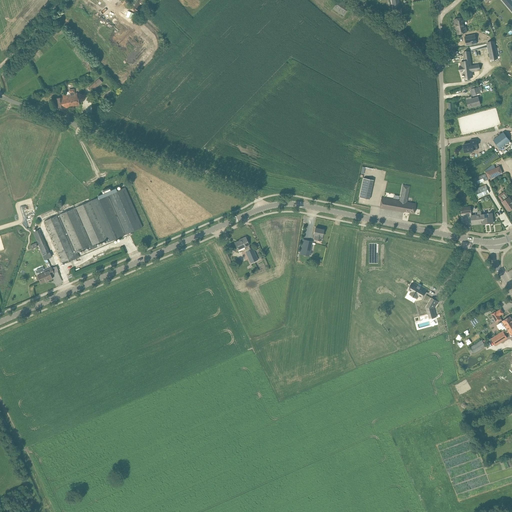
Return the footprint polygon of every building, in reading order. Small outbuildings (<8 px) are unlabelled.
[(339,0),(338,0),(336,4),(333,8),(343,15),(349,7),(339,0)] [(511,1),(511,0),(502,0),(511,10),(511,8),(511,1)] [(397,22),(409,14),(404,7),(400,10),(393,15),(397,22)] [(457,34),(467,32),(466,27),(465,27),(463,17),(454,19),(457,34)] [(464,37),(466,43),(476,40),(475,35),(464,37)] [(494,42),(488,43),(491,59),(497,58),(494,42)] [(462,66),(460,66),(461,72),(463,72),(463,78),(470,77),(470,71),(475,70),(475,66),(470,66),(470,62),(469,56),(469,52),(464,53),(465,56),(466,62),(461,63),(462,66)] [(96,81),(88,88),(92,92),(99,85),(96,81)] [(478,87),(471,89),(473,95),(480,93),(478,87)] [(74,89),(68,90),(69,94),(70,93),(70,94),(66,95),(69,107),(79,104),(77,93),(74,94),(74,93),(75,92),(74,89)] [(65,107),(69,107),(66,95),(65,96),(64,94),(61,94),(62,97),(56,99),(59,110),(65,108),(65,107)] [(480,105),(478,97),(472,99),(467,100),(469,108),(480,105)] [(304,104),(296,153),(317,157),(319,148),(352,153),(357,124),(327,119),(328,108),(304,104)] [(375,169),(382,129),(362,126),(357,150),(352,149),(352,152),(355,153),(353,165),(375,169)] [(510,140),(503,132),(493,140),(500,148),(510,140)] [(476,139),(470,140),(471,143),(463,144),(465,152),(478,150),(476,139)] [(387,156),(383,171),(393,173),(397,159),(387,156)] [(502,173),(500,166),(485,172),(488,179),(502,173)] [(485,173),(472,179),(475,185),(487,179),(485,173)] [(363,178),(359,197),(369,200),(373,180),(363,178)] [(381,198),(380,203),(380,208),(404,212),(404,211),(414,213),(416,204),(407,202),(410,186),(402,185),(399,201),(381,198)] [(490,193),(486,185),(474,190),(478,198),(490,193)] [(108,242),(142,227),(125,188),(99,199),(98,198),(44,221),(62,262),(66,261),(67,263),(72,261),(71,258),(78,255),(77,252),(87,247),(89,251),(97,247),(95,244),(106,239),(108,242)] [(511,203),(511,201),(509,197),(506,199),(503,195),(500,198),(498,196),(502,202),(504,205),(505,205),(509,211),(511,209),(511,203)] [(482,223),(481,214),(481,211),(477,212),(478,215),(471,216),(472,223),(478,223),(478,224),(482,223)] [(481,214),(482,223),(482,224),(493,223),(492,213),(481,214)] [(315,228),(314,235),(315,235),(314,239),(321,240),(324,230),(315,228)] [(49,253),(42,236),(40,230),(33,232),(43,255),(49,253)] [(236,248),(237,247),(238,250),(246,246),(248,251),(246,252),(250,263),(258,260),(253,249),(251,250),(245,237),(241,239),(242,240),(235,243),(236,246),(236,247),(236,248)] [(309,256),(311,246),(312,241),(305,240),(302,255),(309,256)] [(54,274),(52,269),(51,267),(44,271),(44,272),(37,276),(41,283),(48,280),(48,281),(52,279),(51,275),(54,274)] [(410,288),(408,290),(412,292),(410,294),(417,298),(418,295),(422,297),(425,291),(420,288),(421,287),(418,285),(417,286),(412,283),(411,285),(409,287),(410,288)] [(429,303),(427,307),(430,319),(436,317),(434,308),(435,307),(429,303)] [(398,311),(394,316),(403,323),(407,319),(398,311)] [(496,322),(501,318),(496,311),(491,314),(496,322)] [(502,322),(499,324),(503,331),(504,334),(508,331),(511,328),(511,319),(510,316),(502,321),(502,322)] [(507,338),(504,334),(503,331),(491,339),(495,345),(507,338)] [(474,353),(486,346),(482,340),(470,347),(474,353)] [(498,414),(492,417),(476,424),(477,426),(493,419),(494,421),(500,418),(498,414)]
